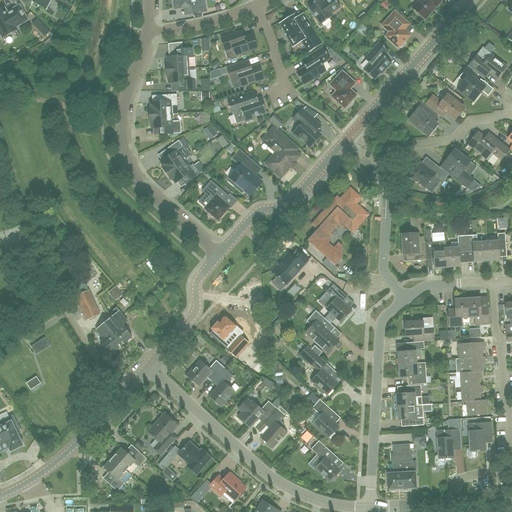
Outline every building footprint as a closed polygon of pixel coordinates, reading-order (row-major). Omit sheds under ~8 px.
[(33,0),(32,2),(47,10),(47,9),(45,9),(50,0),(33,0)] [(203,0),(174,0),(175,1),(173,2),(175,9),(192,6),(193,14),(206,12),(203,0)] [(334,0),(327,0),(323,3),(320,0),(317,0),(308,6),(310,10),(309,11),(312,16),(314,15),(321,24),(332,16),(330,14),(340,7),(334,0)] [(420,0),(413,8),(419,13),(417,15),(423,19),(424,18),(425,19),(440,2),(438,0),(420,0)] [(0,33),(3,38),(17,30),(15,27),(28,20),(19,6),(7,13),(4,7),(0,9),(0,33)] [(413,28),(406,21),(394,11),(381,26),(389,32),(385,37),(398,49),(399,47),(401,48),(405,44),(405,42),(410,35),(408,34),(413,28)] [(295,15),(291,17),(290,18),(289,16),(284,20),(285,21),(280,24),(287,35),(286,36),(293,47),(302,41),(308,52),(321,44),(303,14),(297,18),(295,15)] [(49,32),(37,19),(32,24),(44,36),(49,32)] [(257,49),(252,35),(244,38),(242,31),(221,38),(225,51),(233,48),(236,56),(257,49)] [(364,59),(369,64),(364,70),(374,80),(380,73),(381,74),(391,63),(384,57),(388,51),(379,43),(364,59)] [(301,61),(305,67),(296,73),(304,85),(313,79),(314,80),(320,76),(319,75),(326,71),(321,64),(330,59),(323,48),(301,61)] [(166,70),(189,69),(188,56),(193,56),(192,49),(179,50),(179,55),(178,57),(167,57),(167,62),(166,62),(166,70)] [(491,55),(485,62),(477,55),(468,66),(484,79),(489,74),(497,80),(507,68),(491,55)] [(263,79),(258,65),(250,68),(248,61),(227,68),(231,80),(239,78),(242,86),(263,79)] [(487,96),(493,89),(480,79),(478,82),(470,76),(472,73),(466,68),(458,78),(462,81),(457,88),(473,101),(481,91),(487,96)] [(189,81),(189,69),(166,70),(167,78),(168,78),(169,83),(179,82),(181,84),(181,89),(195,88),(194,81),(189,81)] [(355,83),(353,81),(342,71),(330,85),(336,91),(331,97),(344,109),(346,107),(348,108),(351,104),(351,102),(357,96),(350,90),(355,83)] [(255,92),(246,95),(227,101),(232,114),(241,111),(245,122),(253,119),(253,118),(266,113),(261,99),(257,100),(255,92)] [(150,103),(150,108),(149,108),(149,116),(171,114),(171,106),(178,106),(177,94),(162,95),(162,100),(161,102),(150,103)] [(425,104),(435,112),(442,117),(446,112),(454,119),(463,108),(447,95),(441,102),(432,95),(425,104)] [(221,101),(210,105),(213,114),(224,111),(221,101)] [(436,125),(433,122),(425,116),(429,111),(422,105),(409,121),(427,136),(436,125)] [(320,126),(313,120),(302,110),(292,121),(299,127),(292,133),(299,140),(301,138),(310,147),(320,136),(316,131),(320,126)] [(159,128),(159,135),(181,133),(180,121),(172,122),(171,114),(149,116),(150,124),(151,123),(151,128),(159,128)] [(298,150),(291,144),(273,128),(262,141),(275,152),(265,163),(276,173),(276,174),(279,177),(282,176),(285,173),(285,172),(289,167),(292,169),(297,164),(294,161),(299,156),(295,152),(298,150)] [(487,161),(492,154),(500,161),(509,150),(504,145),(488,133),(484,138),(478,133),(468,145),(482,156),(487,161)] [(167,174),(184,161),(180,154),(185,150),(178,141),(166,150),(169,154),(169,156),(160,162),(163,166),(162,167),(167,174)] [(454,150),(445,161),(454,168),(448,174),(466,188),(473,180),(461,171),(469,162),(454,150)] [(256,189),(262,183),(247,170),(252,163),(240,152),(233,159),(240,165),(229,178),(235,183),(233,185),(242,193),(243,191),(248,195),(254,188),(256,189)] [(189,181),(200,174),(193,164),(189,167),(184,161),(167,174),(171,180),(172,179),(175,183),(184,177),(186,177),(189,181)] [(448,175),(439,168),(435,173),(420,162),(409,176),(424,188),(432,177),(441,183),(448,175)] [(202,191),(205,194),(198,202),(205,208),(204,209),(206,211),(207,213),(208,215),(210,216),(213,216),(218,221),(230,207),(226,204),(225,200),(228,196),(211,181),(202,191)] [(332,204),(357,226),(367,215),(354,204),(360,198),(350,190),(340,201),(337,198),(332,204)] [(307,241),(334,264),(335,266),(343,257),(342,246),(339,244),(334,250),(326,243),(327,241),(326,240),(340,225),(350,234),(357,226),(332,204),(313,225),(318,229),(307,241)] [(414,261),(426,261),(426,259),(425,245),(418,245),(417,234),(401,235),(403,255),(414,254),(414,261)] [(485,242),(486,260),(499,260),(499,250),(506,249),(505,234),(497,234),(498,241),(485,242)] [(466,252),(465,236),(457,237),(458,242),(450,243),(451,248),(445,249),(446,267),(460,266),(459,253),(466,252)] [(465,236),(466,252),(473,252),(474,261),(486,260),(485,242),(473,243),(472,236),(465,236)] [(445,249),(445,242),(425,243),(425,245),(426,259),(433,258),(434,268),(446,267),(445,249)] [(286,285),(308,261),(297,250),(291,256),(287,253),(271,271),(286,285)] [(352,311),(350,309),(343,303),(347,298),(333,285),(326,293),(334,301),(325,309),(330,313),(336,319),(340,323),(352,311)] [(102,294),(109,312),(119,308),(116,301),(124,298),(120,287),(102,294)] [(88,291),(77,297),(87,320),(99,315),(88,291)] [(311,292),(306,297),(313,303),(318,298),(311,292)] [(467,299),(468,318),(474,317),(474,325),(488,324),(487,308),(480,308),(479,298),(467,299)] [(468,318),(467,299),(454,300),(454,310),(447,311),(448,327),(462,326),(461,318),(468,318)] [(330,333),(334,328),(316,311),(306,321),(310,325),(304,332),(328,354),(339,342),(330,333)] [(336,319),(330,313),(324,319),(330,325),(336,319)] [(104,324),(121,346),(132,338),(122,325),(126,323),(122,317),(117,321),(113,317),(104,324)] [(209,334),(220,344),(223,340),(226,337),(233,342),(226,350),(235,358),(248,344),(240,337),(243,333),(235,327),(236,326),(225,317),(219,324),(218,322),(211,329),(212,330),(209,334)] [(414,342),(416,341),(433,340),(432,328),(423,328),(422,321),(405,323),(406,336),(413,336),(414,342)] [(110,354),(121,346),(104,324),(96,330),(103,340),(100,342),(110,354)] [(37,355),(51,346),(45,338),(43,339),(31,347),(37,355)] [(398,365),(416,364),(416,357),(421,357),(421,349),(424,349),(423,342),(408,343),(409,351),(397,352),(398,365)] [(458,359),(485,357),(485,356),(482,357),(482,347),(484,347),(484,342),(457,344),(458,359)] [(327,375),(332,370),(306,346),(299,355),(319,372),(310,382),(326,396),(337,384),(327,375)] [(322,353),(315,346),(311,350),(318,356),(322,353)] [(229,359),(225,355),(220,360),(225,364),(229,359)] [(458,359),(459,373),(483,371),(482,361),(485,361),(485,357),(458,359)] [(212,382),(224,369),(216,361),(209,369),(199,361),(185,376),(198,387),(206,378),(212,382)] [(417,377),(416,364),(398,365),(399,378),(410,377),(411,385),(426,384),(426,377),(417,377)] [(233,376),(224,369),(212,382),(217,387),(208,396),(220,407),(234,393),(225,384),(233,376)] [(483,371),(459,373),(460,388),(482,386),(479,386),(479,376),(481,376),(481,372),(483,372),(483,371)] [(31,390),(41,384),(36,377),(26,383),(31,390)] [(395,394),(396,407),(421,405),(421,397),(420,385),(407,386),(408,393),(395,394)] [(482,386),(460,388),(461,402),(488,400),(480,400),(480,390),(482,390),(482,386)] [(339,427),(335,423),(329,418),(334,413),(312,393),(308,398),(315,404),(312,408),(320,415),(312,425),(328,439),(339,427)] [(264,423),(277,409),(268,402),(261,410),(252,401),(249,404),(245,400),(239,407),(243,411),(237,417),(250,429),(259,419),(264,423)] [(488,400),(461,402),(466,402),(467,416),(486,415),(485,405),(488,405),(488,400)] [(410,419),(410,426),(423,425),(421,405),(396,407),(397,420),(410,419)] [(285,417),(282,414),(277,409),(264,423),(269,428),(260,438),(272,449),(287,433),(278,425),(285,417)] [(13,416),(0,422),(0,452),(9,448),(10,452),(23,446),(17,434),(20,433),(13,416)] [(177,439),(171,434),(177,427),(175,425),(176,424),(171,420),(170,421),(164,416),(150,431),(157,438),(151,445),(162,455),(177,439)] [(469,431),(470,448),(468,448),(467,450),(467,455),(470,458),(475,457),(477,455),(477,451),(485,451),(485,442),(484,436),(491,436),(490,422),(477,423),(478,430),(469,431)] [(460,449),(459,430),(445,431),(446,438),(437,438),(438,455),(436,456),(435,457),(435,463),(438,465),(443,465),(445,463),(445,459),(453,458),(453,450),(460,449)] [(312,444),(317,439),(309,432),(305,437),(312,444)] [(330,483),(341,471),(332,462),(336,457),(318,441),(311,449),(323,460),(315,469),(330,483)] [(181,452),(177,455),(188,464),(186,466),(196,475),(212,458),(201,449),(200,451),(189,442),(180,452),(181,452)] [(112,458),(126,470),(133,463),(138,468),(146,459),(138,452),(133,459),(121,448),(112,458)] [(400,473),(401,489),(402,489),(402,490),(407,490),(407,488),(415,488),(415,473),(416,473),(415,462),(411,462),(411,453),(403,454),(404,473),(400,473)] [(158,465),(164,470),(167,467),(174,460),(168,454),(158,465)] [(403,454),(400,454),(391,454),(395,454),(396,462),(393,463),(393,473),(387,473),(387,489),(389,489),(389,491),(395,490),(395,489),(401,489),(400,473),(404,473),(403,454)] [(119,478),(126,470),(112,458),(104,468),(115,478),(109,485),(117,492),(124,483),(119,478)] [(232,474),(230,474),(229,473),(223,480),(219,476),(209,487),(221,498),(225,493),(235,501),(236,499),(239,500),(245,492),(244,491),(246,488),(237,480),(237,478),(232,474)] [(273,511),(275,509),(262,501),(255,511),(273,511)]
